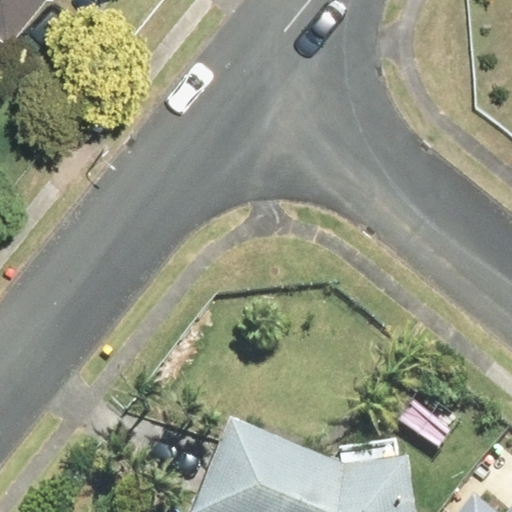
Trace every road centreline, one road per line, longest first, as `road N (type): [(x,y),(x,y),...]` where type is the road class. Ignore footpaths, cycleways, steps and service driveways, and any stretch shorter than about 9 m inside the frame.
road 1 (residential): [(266,67),(0,383)]
road 2 (residential): [(511,267),(266,67)]
